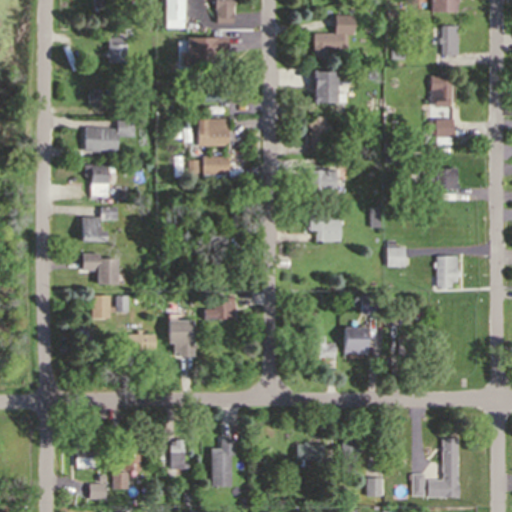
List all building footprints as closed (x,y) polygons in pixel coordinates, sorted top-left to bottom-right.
[(161,0),(181,0),(181,19),(161,20),(161,0)] [(208,22),(208,12),(218,12),(218,9),(208,9),(208,0),(227,0),(227,23),(208,22)] [(453,0),(453,14),(435,14),(435,0),(453,0)] [(151,15),(149,8),(157,6),(158,14),(151,15)] [(123,32),(121,20),(130,18),(132,30),(123,32)] [(309,56),(309,33),(329,33),(329,29),(323,29),(323,18),(342,18),(342,47),(321,47),(321,56),(309,56)] [(435,53),(435,25),(450,25),(449,54),(435,53)] [(105,60),(104,36),(123,36),(124,59),(105,60)] [(188,39),(225,39),(225,53),(211,53),(211,57),(212,58),(212,62),(211,63),(188,63),(188,39)] [(387,60),(387,47),(400,47),(400,59),(387,60)] [(311,73),(335,73),(335,105),(314,104),(314,94),(317,95),(317,90),(311,90),(311,73)] [(444,106),(426,106),(426,95),(421,95),(421,74),(445,75),(444,106)] [(198,100),(198,85),(217,85),(217,90),(222,90),(222,101),(198,100)] [(85,100),(85,90),(90,90),(90,86),(99,86),(99,99),(85,100)] [(194,145),(193,118),(223,117),(223,144),(194,145)] [(320,149),(305,149),(306,125),(303,125),(303,117),(320,117),(320,124),(324,124),(324,134),(320,134),(320,149)] [(430,142),(431,133),(425,133),(425,118),(448,117),(449,137),(446,137),(446,142),(430,142)] [(81,149),(80,125),(105,124),(106,135),(103,135),(103,141),(95,141),(96,148),(81,149)] [(198,175),(197,156),(223,154),(224,174),(198,175)] [(106,192),(86,193),(86,178),(80,178),(80,160),(105,160),(106,192)] [(190,175),(182,175),(183,160),(191,161),(190,175)] [(432,187),(431,165),(452,164),(453,181),(444,181),(445,187),(432,187)] [(308,192),(307,169),(319,169),(319,182),(327,182),(327,191),(308,192)] [(367,224),(366,203),(377,203),(377,224),(367,224)] [(98,206),(115,206),(115,218),(99,218),(98,206)] [(311,241),(311,229),(305,229),(305,208),(319,209),(319,217),(328,217),(328,220),(335,220),(335,242),(311,241)] [(101,241),(78,240),(79,215),(96,216),(95,230),(102,230),(101,241)] [(207,243),(206,225),(224,225),(224,243),(207,243)] [(383,263),(383,245),(401,246),(401,264),(383,263)] [(79,253),(95,253),(95,258),(111,258),(111,281),(95,281),(95,268),(78,268),(79,253)] [(432,284),(432,253),(453,253),(453,279),(448,279),(448,284),(432,284)] [(207,272),(207,265),(198,265),(198,257),(217,258),(217,264),(223,264),(223,273),(207,272)] [(201,318),(201,309),(208,309),(208,295),(222,295),(222,291),(232,292),(231,319),(201,318)] [(317,301),(317,292),(326,291),(326,301),(317,301)] [(88,317),(87,295),(105,295),(106,302),(112,302),(112,294),(125,293),(126,311),(112,312),(112,310),(106,310),(105,317),(88,317)] [(359,296),(375,296),(375,313),(359,313),(359,296)] [(164,322),(189,322),(189,357),(175,357),(175,351),(169,351),(168,345),(165,345),(164,322)] [(299,356),(299,341),(305,341),(305,336),(298,336),(298,327),(316,327),(316,337),(320,337),(320,343),(329,343),(329,356),(299,356)] [(343,329),(365,329),(364,350),(343,349),(343,329)] [(127,354),(127,346),(124,346),(124,333),(153,333),(153,346),(141,347),(141,353),(127,354)] [(392,353),(392,333),(410,333),(410,352),(392,353)] [(74,465),(74,436),(92,436),(92,465),(74,465)] [(137,468),(118,468),(118,457),(122,457),(121,437),(136,437),(137,468)] [(164,469),(163,457),(166,457),(166,438),(179,437),(180,460),(183,460),(183,468),(164,469)] [(211,486),(211,453),(221,453),(221,439),(234,439),(234,454),(227,454),(228,485),(211,486)] [(439,440),(454,440),(454,497),(423,497),(423,481),(438,481),(439,440)] [(334,471),(334,450),(342,450),(342,443),(351,444),(350,472),(334,471)] [(293,457),(293,445),(317,444),(317,457),(293,457)] [(407,496),(406,468),(418,468),(418,496),(407,496)] [(108,485),(108,470),(122,469),(123,485),(108,485)] [(362,494),(362,476),(378,476),(377,494),(362,494)] [(86,498),(86,483),(100,482),(100,498),(86,498)] [(180,498),(180,491),(188,491),(187,499),(180,498)]
